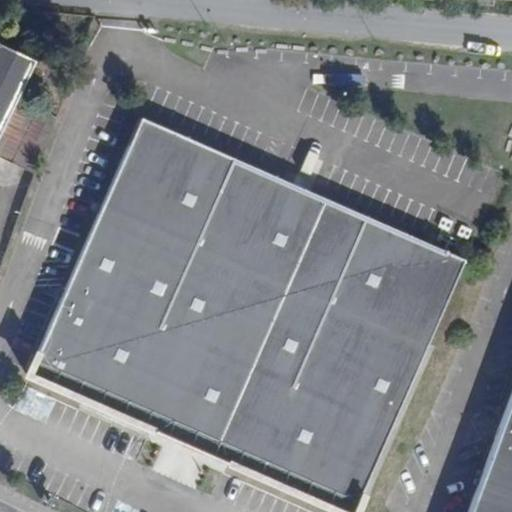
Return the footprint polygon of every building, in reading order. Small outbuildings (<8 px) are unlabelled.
[(0,130),(16,98),(33,62),(0,45),(0,130)] [(55,117),(16,98),(0,130),(0,157),(34,174),(55,117)] [(189,447),(211,456),(337,511),(352,511),(463,260),(141,118),(27,375),(166,436),(189,447)] [(511,511),(511,388),(466,511),(511,511)] [(197,491),(211,456),(189,447),(166,436),(151,470),(197,491)]
